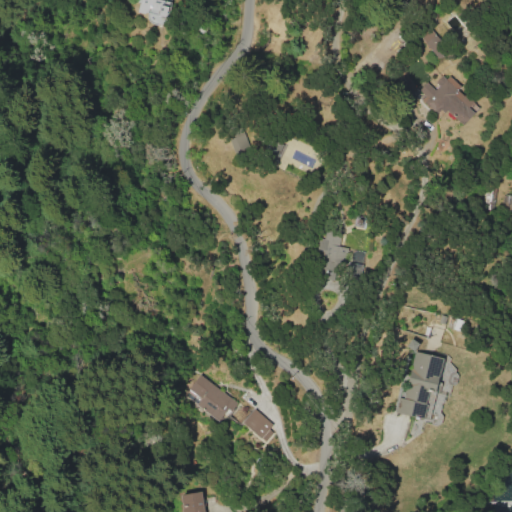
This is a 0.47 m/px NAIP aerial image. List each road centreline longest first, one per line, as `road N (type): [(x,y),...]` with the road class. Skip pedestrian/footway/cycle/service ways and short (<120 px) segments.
road 1 (tertiary): [(249,0),(181,148),(234,228),(256,345),(315,399),(323,469),(315,511)]
road 2 (residential): [(319,411),(338,402),(414,190),(411,155),(338,64),(345,0)]
